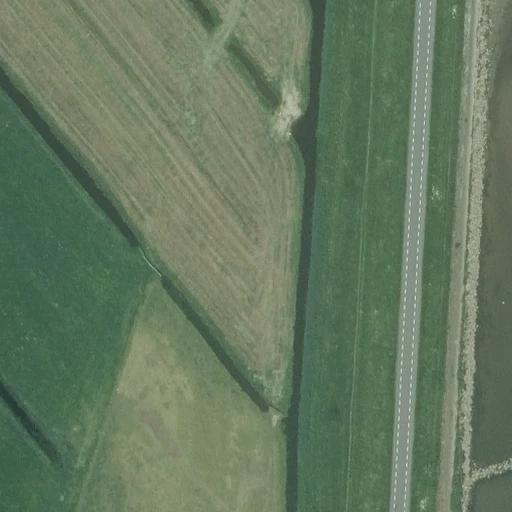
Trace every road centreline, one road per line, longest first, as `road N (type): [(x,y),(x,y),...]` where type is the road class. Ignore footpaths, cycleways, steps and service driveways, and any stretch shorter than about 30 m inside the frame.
road 1 (track): [(419,511),(451,0)]
road 2 (tertiary): [(397,511),(424,0)]
